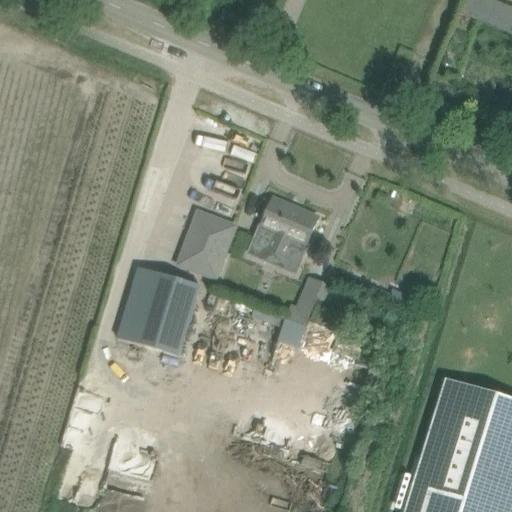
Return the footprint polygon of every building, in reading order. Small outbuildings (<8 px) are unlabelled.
[(511,7),(493,0),(468,0),(462,14),(507,34),(511,22),(511,7)] [(272,203),(264,221),(261,229),(251,252),(266,258),(271,248),(286,255),(290,247),(303,252),(305,248),(310,237),(318,219),(290,207),(289,210),(272,203)] [(196,211),(174,268),(217,283),(238,227),(196,211)] [(200,288),(139,270),(118,340),(163,354),(179,359),(200,288)] [(304,277),(283,343),(303,350),(325,283),(304,277)] [(511,511),(511,401),(445,381),(405,511),(511,511)]
